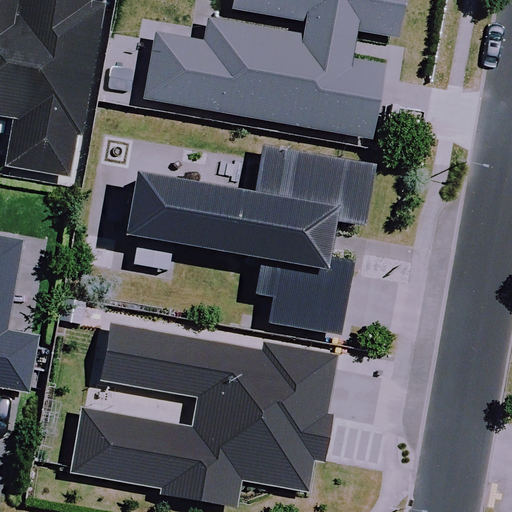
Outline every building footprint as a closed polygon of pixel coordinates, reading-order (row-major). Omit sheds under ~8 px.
[(91,0),(12,0),(11,8),(0,6),(0,122),(11,124),(4,169),(72,180),(98,14),(90,12),(91,0)] [(397,0),(231,0),(229,14),(305,26),(303,42),(226,29),(204,25),(201,45),(149,36),(137,106),(363,143),(376,70),(346,65),(350,35),(390,42),(397,0)] [(261,152),(254,201),(125,183),(116,247),(266,268),(257,330),(334,341),(345,258),(322,255),(326,228),(357,232),(367,167),(261,152)] [(0,399),(23,403),(32,342),(5,338),(20,247),(0,244),(0,399)] [(308,468),(318,469),(333,363),(101,332),(94,382),(200,397),(195,432),(80,417),(72,478),(163,490),(162,500),(234,510),(238,485),(304,494),(308,468)]
